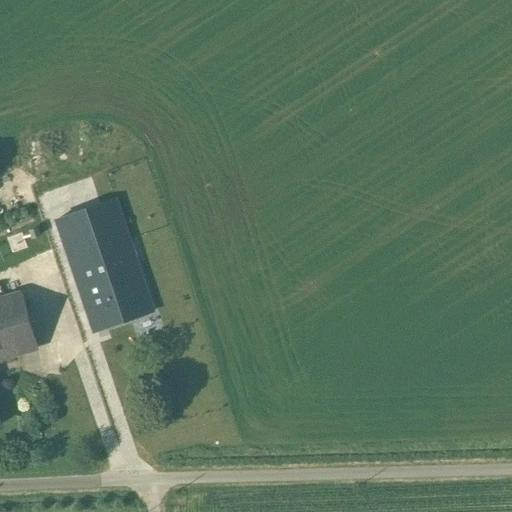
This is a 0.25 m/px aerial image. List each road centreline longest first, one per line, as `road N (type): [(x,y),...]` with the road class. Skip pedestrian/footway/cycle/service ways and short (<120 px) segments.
road 1 (unclassified): [(154,478),(511,469)]
road 2 (unclassified): [(0,488),(154,478)]
